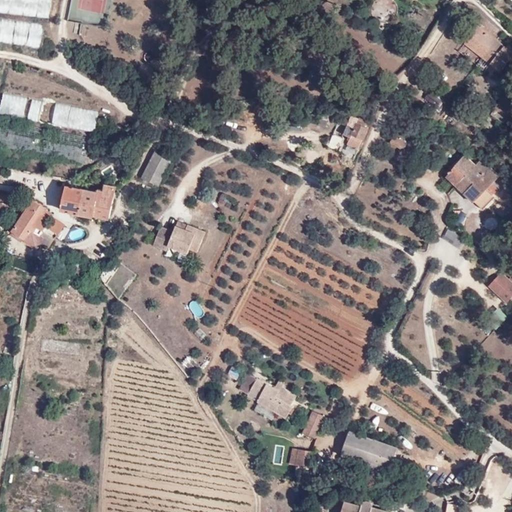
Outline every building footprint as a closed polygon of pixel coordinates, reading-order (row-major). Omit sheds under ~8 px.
[(0,0),(0,12),(50,19),(52,0),(0,0)] [(0,43),(42,50),(44,27),(0,19),(0,43)] [(464,44),(482,58),(495,41),(477,27),(464,44)] [(507,49),(495,41),(482,58),(500,70),(511,54),(511,44),(507,49)] [(0,92),(0,114),(12,117),(18,86),(2,83),(0,92)] [(439,90),(445,95),(450,90),(444,85),(439,90)] [(93,131),(99,101),(18,86),(12,117),(93,131)] [(429,93),(424,99),(435,107),(439,101),(429,93)] [(511,103),(503,97),(496,107),(509,115),(511,107),(511,103)] [(509,115),(496,107),(491,113),(504,122),(509,115)] [(93,131),(12,117),(11,121),(0,118),(0,145),(87,162),(93,131)] [(350,136),(347,146),(359,150),(363,139),(365,139),(369,129),(358,125),(359,122),(349,119),(345,134),(350,136)] [(408,146),(391,135),(387,143),(404,153),(408,146)] [(149,182),(159,167),(165,156),(160,154),(160,153),(143,178),(149,182)] [(476,155),(472,163),(456,183),(478,197),(486,186),(491,191),(496,186),(493,181),(494,179),(500,171),(479,156),(476,155)] [(165,156),(159,167),(149,182),(157,187),(174,162),(169,159),(165,156)] [(446,176),(456,183),(472,163),(462,156),(446,176)] [(493,181),(496,186),(491,191),(493,193),(500,182),(494,179),(493,181)] [(99,194),(96,206),(106,208),(112,186),(101,185),(99,194)] [(478,197),(487,203),(493,193),(491,191),(486,186),(478,197)] [(80,214),(85,191),(64,188),(59,209),(80,214)] [(103,216),(105,215),(106,208),(96,206),(99,194),(85,191),(80,214),(90,216),(91,214),(103,216)] [(14,203),(15,193),(2,192),(0,201),(14,203)] [(42,205),(30,197),(28,199),(8,230),(36,249),(40,243),(44,245),(48,239),(37,232),(42,223),(47,217),(44,216),(45,213),(43,211),(40,209),(42,205)] [(452,219),(457,227),(468,219),(462,212),(452,219)] [(198,252),(206,233),(178,221),(173,232),(162,227),(154,244),(167,251),(170,246),(188,254),(190,249),(198,252)] [(48,239),(50,235),(53,231),(42,223),(37,232),(48,239)] [(62,224),(52,237),(54,237),(59,241),(69,228),(62,224)] [(52,237),(50,235),(48,239),(44,245),(48,247),(54,237),(52,237)] [(99,279),(120,296),(135,276),(114,260),(99,279)] [(511,283),(499,272),(486,285),(503,302),(511,293),(511,283)] [(242,390),(249,394),(258,377),(251,373),(242,390)] [(258,377),(249,394),(287,415),(293,404),(291,403),(296,393),(277,382),(275,386),(258,377)] [(304,431),(315,437),(325,416),(314,410),(304,431)] [(351,431),(342,454),(390,471),(398,448),(351,431)] [(294,462),(308,465),(312,448),(299,445),(294,462)] [(12,484),(88,499),(92,478),(16,463),(12,484)] [(12,484),(9,483),(4,507),(28,511),(88,511),(91,500),(88,499),(12,484)] [(420,503),(423,492),(399,485),(396,495),(420,503)]
